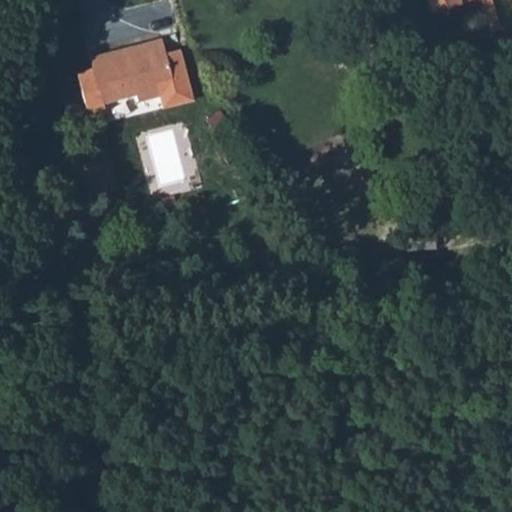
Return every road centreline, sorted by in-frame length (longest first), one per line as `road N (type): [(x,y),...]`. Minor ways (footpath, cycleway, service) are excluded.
road 1 (track): [(0,269),(30,391),(4,497)]
road 2 (track): [(46,0),(0,228)]
